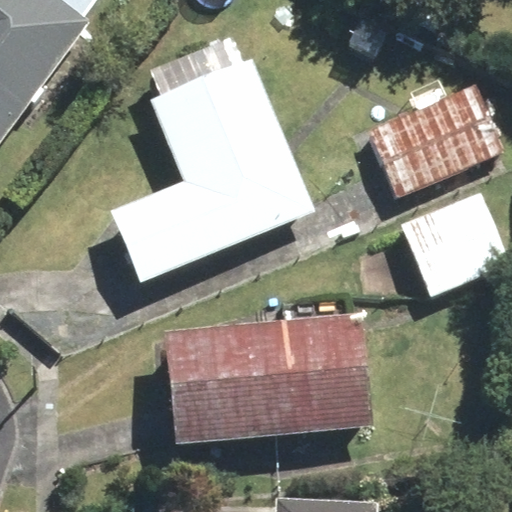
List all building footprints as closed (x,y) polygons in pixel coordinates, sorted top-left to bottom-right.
[(0,0),(0,146),(82,37),(29,0),(0,0)] [(99,230),(129,301),(308,226),(244,76),(138,120),(171,200),(99,230)] [(468,97),(361,142),(389,209),(496,164),(468,97)] [(476,202),(390,237),(420,309),(506,274),(476,202)] [(348,327),(144,348),(156,464),(360,443),(348,327)]
